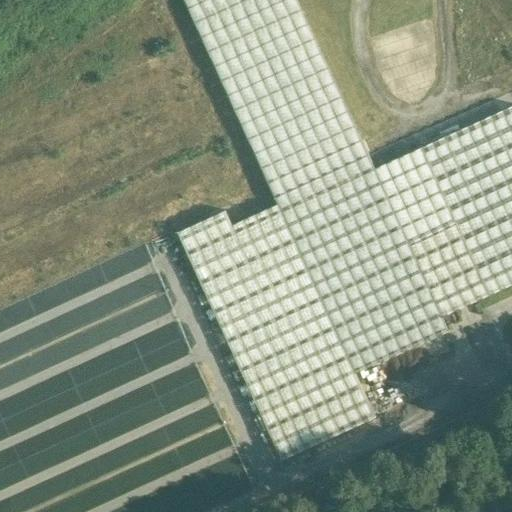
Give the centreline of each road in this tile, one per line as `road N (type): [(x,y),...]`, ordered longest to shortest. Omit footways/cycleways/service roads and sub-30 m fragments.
road 1 (track): [(511,397),(255,511)]
road 2 (track): [(456,0),(444,99),(411,119),(390,105),(367,68),(361,24),(371,0)]
